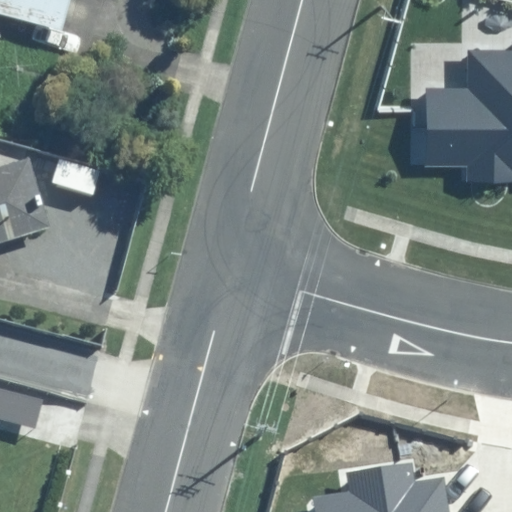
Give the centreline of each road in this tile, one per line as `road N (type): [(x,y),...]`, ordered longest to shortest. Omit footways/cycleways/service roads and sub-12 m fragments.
road 1 (residential): [(227,273),(511,351)]
road 2 (unclassified): [(227,273),(300,0)]
road 3 (unclassified): [(164,511),(227,273)]
